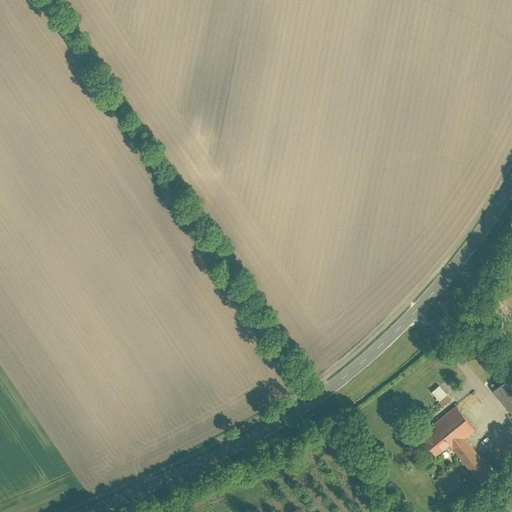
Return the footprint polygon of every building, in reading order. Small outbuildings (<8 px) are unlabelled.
[(511,377),(501,387),(511,400),(511,377)] [(433,390),(444,405),(453,399),(442,384),(433,390)] [(455,407),(423,434),(441,456),(451,448),(463,439),(473,430),(455,407)] [(482,462),(463,439),(451,448),(470,471),(482,462)] [(454,511),(458,511),(468,503),(460,494),(448,505),(454,511)]
